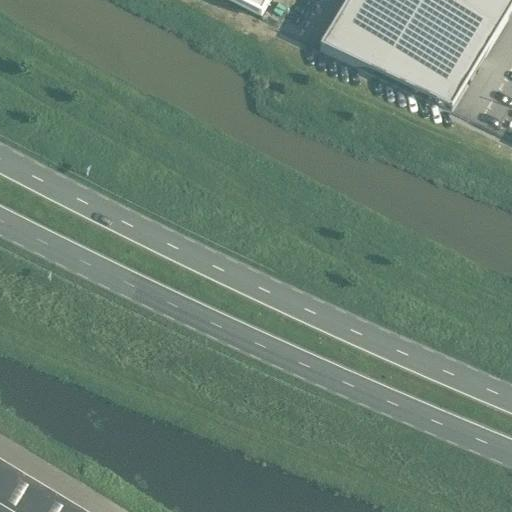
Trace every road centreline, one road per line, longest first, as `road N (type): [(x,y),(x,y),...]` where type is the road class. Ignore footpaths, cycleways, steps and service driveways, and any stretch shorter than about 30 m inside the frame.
road 1 (primary): [(511,397),(226,270),(0,155)]
road 2 (primary): [(0,217),(323,373),(511,451)]
